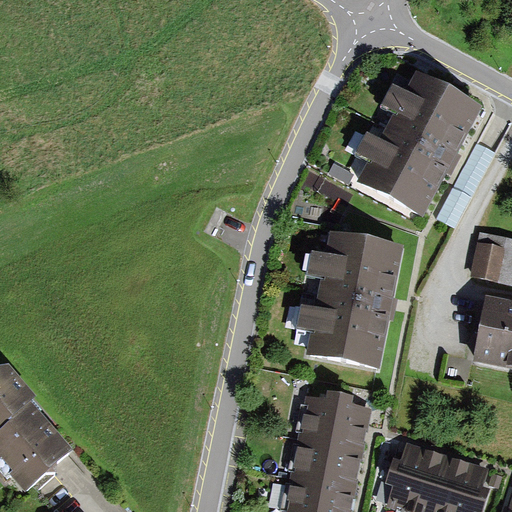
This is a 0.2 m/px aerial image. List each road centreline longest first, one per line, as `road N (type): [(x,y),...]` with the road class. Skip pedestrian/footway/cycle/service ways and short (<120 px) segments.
road 1 (residential): [(207,511),(259,235),(312,113),(369,19)]
road 2 (residential): [(511,149),(438,290)]
road 3 (residential): [(511,90),(369,19)]
